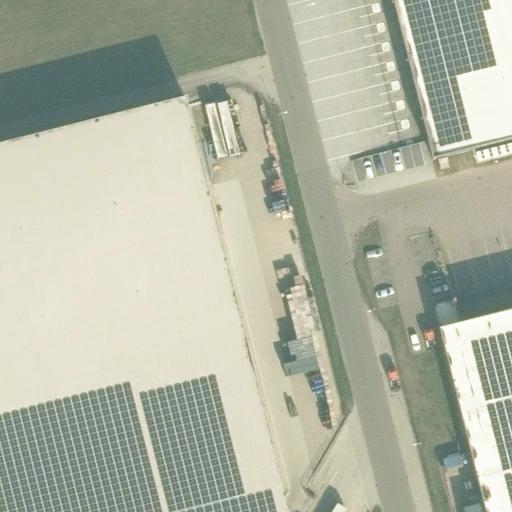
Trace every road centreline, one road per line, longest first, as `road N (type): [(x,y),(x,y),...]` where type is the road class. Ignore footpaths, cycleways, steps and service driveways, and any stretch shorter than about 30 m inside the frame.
road 1 (unclassified): [(397,511),(324,220)]
road 2 (unclassified): [(324,220),(268,0)]
road 3 (unclassified): [(324,220),(511,172)]
